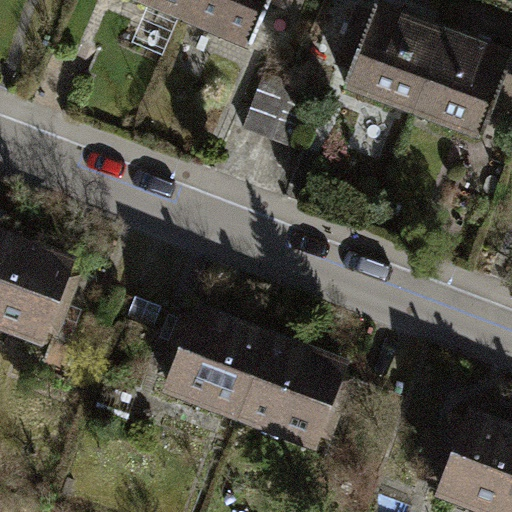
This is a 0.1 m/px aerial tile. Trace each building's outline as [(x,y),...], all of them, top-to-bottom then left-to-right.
[(146,0),(182,15),(187,0),(146,0)] [(187,0),(182,15),(250,43),(268,0),(270,0),(285,6),(287,0),(187,0)] [(345,81),(412,107),(442,30),(374,4),(370,15),(355,9),(333,64),(349,70),(345,81)] [(511,56),(442,30),(412,107),(485,135),(499,99),(511,103),(511,56)] [(244,126),(269,135),(290,81),(265,71),(244,126)] [(316,91),(290,81),(269,135),(296,145),(316,91)] [(69,256),(0,232),(0,323),(37,338),(69,256)] [(169,387),(238,414),(268,335),(198,308),(194,321),(184,318),(174,344),(184,347),(169,387)] [(338,362),(268,335),(238,414),(309,441),(313,430),(325,435),(347,378),(334,374),(338,362)] [(441,492),(489,511),(511,511),(511,428),(472,413),(468,424),(453,418),(433,472),(446,478),(441,492)]
